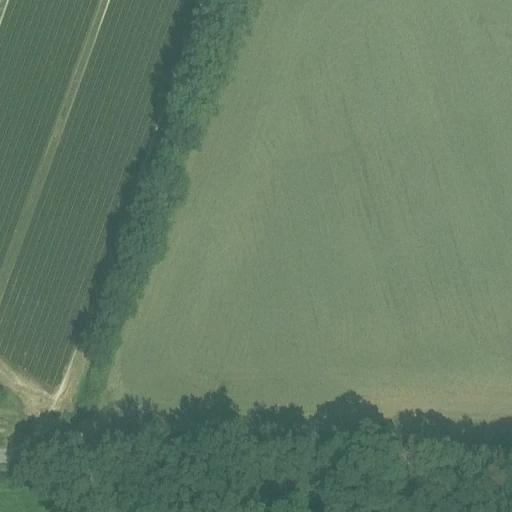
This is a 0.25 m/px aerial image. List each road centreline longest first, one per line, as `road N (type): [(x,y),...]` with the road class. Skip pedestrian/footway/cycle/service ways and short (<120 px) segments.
road 1 (unclassified): [(511,462),(218,451),(0,454)]
road 2 (track): [(54,421),(211,0)]
